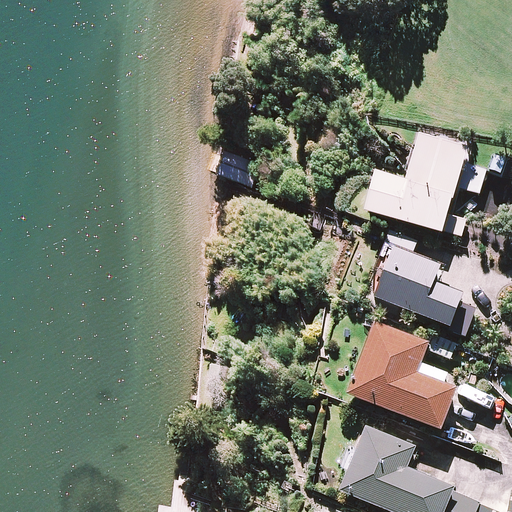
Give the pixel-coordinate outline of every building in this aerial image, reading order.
[(466,166),(470,152),(419,138),(405,189),(377,181),(366,219),(443,241),(444,237),(461,242),(466,224),(449,219),(457,192),(480,199),(487,172),(466,166)] [(390,231),(384,247),(408,256),(414,241),(390,231)] [(375,305),(434,328),(426,347),(446,356),(450,346),(460,350),(474,314),(461,309),(463,303),(435,292),(442,275),(395,256),(375,305)] [(447,380),(422,371),(429,352),(373,331),(346,402),(441,438),(457,398),(442,392),(447,380)] [(437,442),(396,425),(389,439),(431,457),(437,442)] [(511,511),(511,492),(508,511),(489,511),(407,477),(416,456),(368,435),(361,432),(354,450),(348,448),(339,471),(350,476),(340,498),(373,511),(511,511)]
